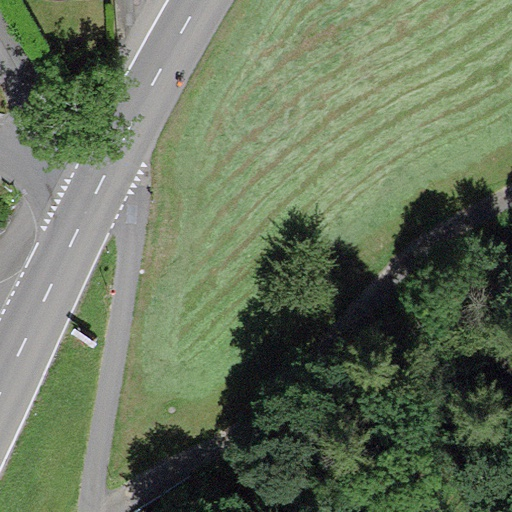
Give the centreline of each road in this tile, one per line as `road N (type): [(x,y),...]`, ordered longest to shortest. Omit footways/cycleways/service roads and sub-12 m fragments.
road 1 (track): [(113,511),(131,494),(278,413),(511,206)]
road 2 (residential): [(102,180),(131,222),(94,511)]
road 3 (tertiary): [(0,390),(102,180)]
road 4 (tertiary): [(102,180),(202,0)]
